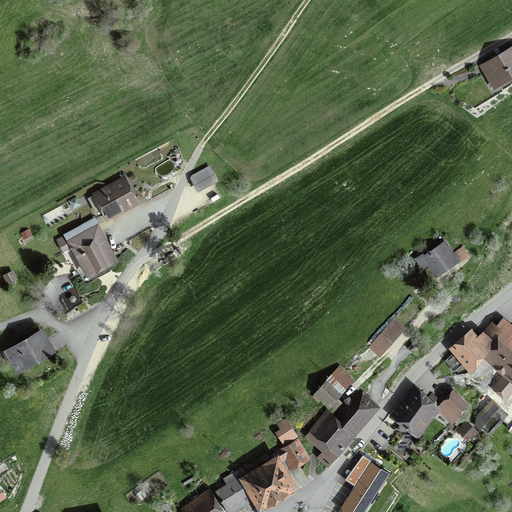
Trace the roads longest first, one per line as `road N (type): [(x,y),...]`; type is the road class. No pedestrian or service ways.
road 1 (track): [(140,257),(511,36)]
road 2 (residential): [(204,139),(154,237),(104,308),(25,511)]
road 3 (unclassified): [(298,503),(411,375),(511,290)]
road 4 (track): [(308,0),(204,139)]
